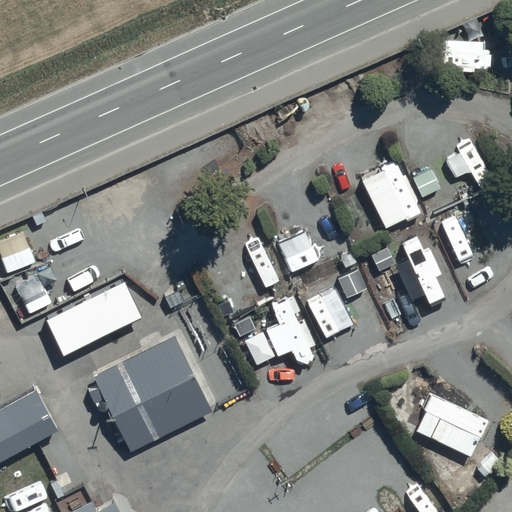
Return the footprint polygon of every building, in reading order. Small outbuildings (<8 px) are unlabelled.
[(511,47),(511,34),(503,19),(478,34),(494,59),(511,47)] [(427,168),(443,200),(478,183),(462,151),(427,168)] [(158,164),(173,195),(192,185),(185,171),(188,169),(180,153),(158,164)] [(360,190),(342,200),(353,221),(371,212),(360,190)] [(355,330),(332,279),(304,291),(328,342),(355,330)] [(180,321),(94,361),(128,433),(214,393),(180,321)] [(48,374),(0,396),(0,439),(64,409),(48,374)] [(493,423),(428,392),(420,410),(424,412),(415,430),(470,456),(479,438),(485,441),(493,423)] [(123,511),(111,486),(55,511),(123,511)]
